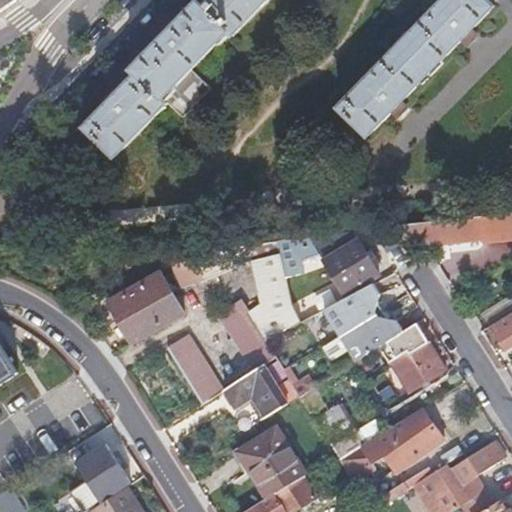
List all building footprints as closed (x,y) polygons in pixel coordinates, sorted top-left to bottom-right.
[(209,0),(202,8),(229,33),(233,38),(269,0),(209,0)] [(367,138),(392,113),(397,118),(401,113),(405,109),(401,104),(461,43),(466,47),(471,42),(475,37),(470,33),(494,9),(483,0),(445,0),(338,110),(367,138)] [(161,101),(190,72),(229,33),(202,8),(198,5),(179,24),(134,71),(137,75),(161,101)] [(190,72),(161,101),(166,106),(181,121),(210,93),(190,72)] [(161,101),(137,75),(109,104),(85,130),(114,159),(166,106),(161,101)] [(506,217),(389,228),(400,245),(439,241),(440,245),(509,238),(506,217)] [(377,277),(356,242),(322,262),(342,297),(377,277)] [(182,264),(173,264),(173,274),(180,289),(203,283),(245,266),(244,263),(251,261),(260,306),(249,313),(239,302),(215,317),(253,374),(262,368),(275,359),(265,344),(299,326),(289,307),(278,244),(225,251),(182,264)] [(183,317),(160,275),(107,305),(130,346),(183,317)] [(378,295),(372,286),(324,312),(356,363),(378,349),(402,333),(396,324),(386,321),(377,306),(378,295)] [(511,315),(489,330),(503,352),(511,346),(511,315)] [(416,325),(402,333),(378,349),(408,394),(445,371),(416,325)] [(202,406),(223,393),(187,337),(166,350),(202,406)] [(0,385),(17,375),(0,347),(0,385)] [(262,368),(253,374),(225,392),(235,409),(253,399),(266,419),(286,406),(262,368)] [(375,469),(373,465),(384,457),(396,474),(444,442),(422,410),(420,411),(340,462),(354,484),(375,469)] [(338,431),(327,415),(316,422),(327,438),(338,431)] [(303,479),(308,476),(279,429),(241,454),(255,476),(253,478),(268,501),(303,479)] [(130,485),(105,447),(75,466),(99,504),(130,485)] [(449,473),(445,466),(414,486),(430,511),(454,511),(460,508),(483,493),(474,479),(498,464),(497,462),(504,458),(496,447),(490,451),(488,447),(449,473)] [(53,462),(14,487),(22,500),(61,475),(53,462)] [(323,493),(311,474),(308,476),(303,479),(315,498),(323,493)] [(293,511),(304,505),(315,498),(303,479),(268,501),(251,511),(293,511)] [(77,511),(90,505),(82,486),(69,491),(77,511)] [(140,511),(127,490),(91,511),(140,511)] [(483,493),(460,508),(462,511),(484,511),(492,507),(483,493)] [(317,503),(315,498),(304,505),(306,510),(317,503)] [(507,511),(500,502),(492,507),(484,511),(510,511),(510,510),(507,511)]
